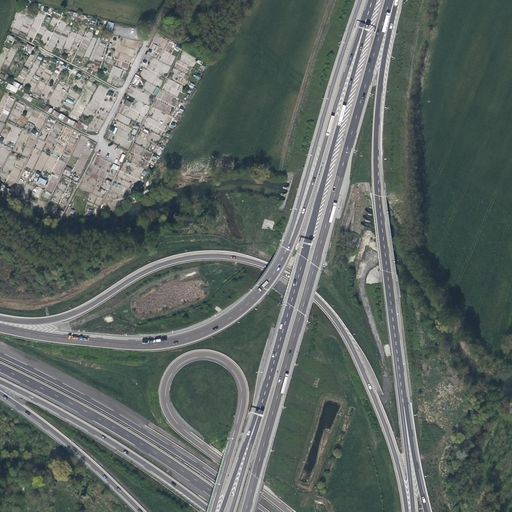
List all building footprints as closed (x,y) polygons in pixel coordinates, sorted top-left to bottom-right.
[(55,30),(63,33),(66,23),(59,20),(55,30)] [(112,30),(114,23),(108,21),(106,29),(112,30)] [(71,31),(64,48),(69,50),(77,34),(71,31)] [(46,50),(53,52),(55,47),(62,49),(67,37),(52,32),(46,50)] [(113,66),(110,73),(119,77),(123,70),(113,66)] [(132,83),(138,85),(141,76),(134,75),(132,83)] [(5,88),(17,93),(21,84),(14,82),(13,85),(8,83),(5,88)] [(56,84),(50,105),(58,107),(59,105),(57,104),(62,85),(56,84)] [(4,108),(10,110),(14,99),(8,97),(9,94),(5,93),(1,103),(6,104),(4,108)] [(31,101),(33,97),(24,93),(22,98),(31,101)] [(65,105),(71,108),(74,101),(67,98),(65,105)] [(123,105),(129,108),(132,102),(126,100),(123,105)] [(54,110),(52,114),(85,132),(88,126),(85,124),(86,123),(83,121),(81,125),(54,110)] [(18,124),(23,127),(27,119),(22,117),(18,124)] [(133,149),(128,147),(121,161),(126,164),(133,149)] [(106,170),(110,163),(97,156),(93,164),(106,170)] [(66,166),(63,174),(69,177),(72,169),(66,166)] [(40,177),(37,182),(45,185),(47,181),(40,177)] [(123,180),(121,184),(128,188),(131,184),(123,180)] [(111,189),(123,195),(126,188),(114,182),(111,189)] [(62,484),(55,482),(53,489),(60,491),(62,484)]
